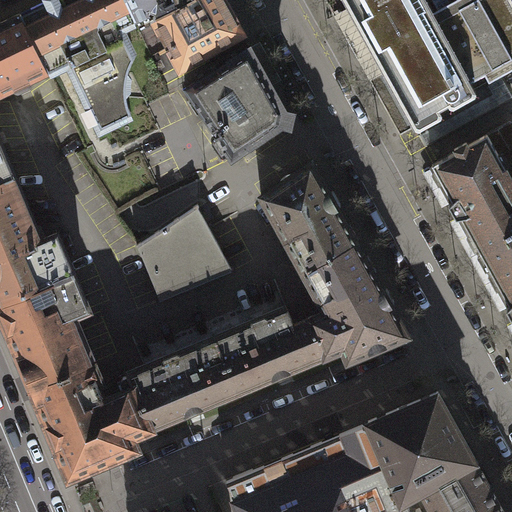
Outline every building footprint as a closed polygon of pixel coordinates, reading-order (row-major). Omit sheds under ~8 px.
[(124,0),(46,0),(21,12),(49,70),(70,61),(101,127),(131,113),(127,96),(130,91),(132,77),(127,71),(133,56),(120,29),(134,21),(124,0)] [(152,11),(155,18),(189,0),(124,0),(134,21),(152,11)] [(222,0),(189,0),(155,18),(180,65),(239,32),(222,0)] [(344,0),(348,7),(336,14),(370,79),(384,72),(414,129),(478,95),(474,88),(427,0),(344,0)] [(511,0),(427,0),(474,88),(511,67),(511,0)] [(21,12),(0,22),(0,91),(14,85),(17,90),(31,84),(29,78),(49,70),(21,12)] [(248,49),(184,88),(231,155),(287,118),(248,49)] [(511,124),(506,120),(428,162),(477,251),(511,230),(511,124)] [(0,180),(14,175),(0,141),(0,180)] [(262,195),(302,269),(354,240),(311,162),(262,195)] [(0,302),(73,271),(56,232),(41,238),(14,175),(0,180),(0,302)] [(197,206),(138,246),(160,298),(231,269),(197,206)] [(511,230),(477,251),(511,313),(511,230)] [(354,240),(302,269),(325,309),(309,316),(324,355),(342,346),(347,359),(408,334),(354,240)] [(0,302),(0,312),(30,387),(93,361),(74,314),(88,307),(73,271),(0,302)] [(324,355),(309,316),(294,322),(286,305),(214,335),(236,391),(324,355)] [(236,391),(214,335),(126,371),(148,426),(236,391)] [(93,361),(30,387),(65,475),(135,445),(132,434),(148,426),(126,371),(119,374),(125,387),(103,397),(97,383),(103,381),(93,361)] [(390,511),(408,504),(405,496),(421,487),(474,458),(438,391),(224,478),(238,511),(390,511)] [(505,511),(474,458),(421,487),(434,511),(505,511)]
